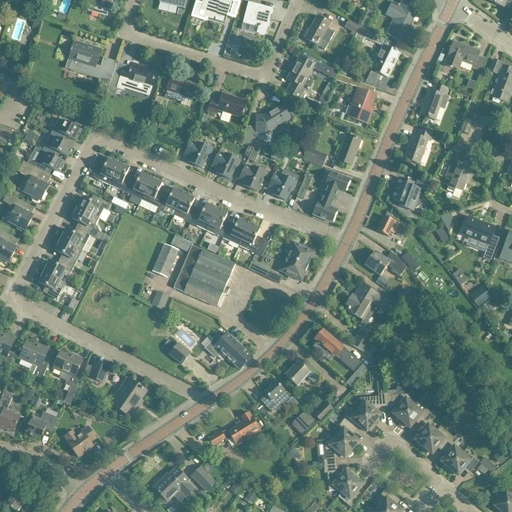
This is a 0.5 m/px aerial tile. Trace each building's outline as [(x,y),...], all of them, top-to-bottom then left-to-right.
[(94,0),(94,3),(91,2),(89,4),(88,9),(89,12),(107,17),(107,16),(109,8),(110,8),(112,0),(94,0)] [(184,9),(185,0),(160,0),(160,2),(184,9)] [(208,0),(203,17),(225,23),(231,0),(208,0)] [(243,24),(241,30),(257,34),(265,36),(273,9),(248,3),(243,24)] [(397,6),(392,3),(387,13),(398,18),(389,36),(406,45),(414,28),(410,27),(416,15),(412,13),(415,9),(404,4),(402,8),(399,7),(399,6),(397,5),(397,6)] [(365,31),(374,13),(368,10),(360,28),(365,31)] [(311,27),(305,39),(317,46),(324,50),(328,44),(334,33),(327,29),(330,24),(317,17),(314,23),(314,24),(312,28),(311,27)] [(356,34),(360,27),(348,21),(345,27),(356,34)] [(375,35),(365,31),(360,28),(354,40),(362,44),(365,38),(372,42),(375,35)] [(99,89),(107,92),(109,87),(113,73),(103,70),(104,70),(103,69),(103,70),(95,68),(101,50),(74,42),(72,50),(71,49),(70,52),(71,52),(69,60),(72,61),(70,70),(100,79),(99,84),(101,84),(99,89)] [(480,72),(485,59),(478,57),(479,52),(471,49),(471,50),(461,46),(462,45),(453,42),(445,65),(458,70),(461,62),(473,66),(472,69),(480,72)] [(397,52),(395,51),(394,52),(383,46),(371,70),(371,71),(365,84),(373,88),(380,75),(388,78),(399,54),(396,53),(397,52)] [(292,82),(286,93),(299,100),(305,89),(308,91),(312,85),(312,81),(312,79),(310,76),(314,69),(334,80),(338,72),(303,53),(301,58),(300,57),(287,80),(292,82)] [(497,73),(499,73),(501,74),(492,98),(507,103),(511,89),(511,77),(511,75),(511,69),(500,65),(501,63),(493,60),(489,72),(496,74),(497,73)] [(149,97),(156,74),(142,70),(143,67),(132,64),(130,71),(116,66),(110,87),(109,87),(107,92),(107,93),(114,96),(116,89),(124,92),(125,89),(149,97)] [(366,85),(352,80),(337,74),(335,81),(350,86),(350,87),(360,91),(354,107),(352,106),(348,117),(367,125),(372,113),(369,112),(376,96),(373,95),(375,89),(366,85)] [(195,86),(171,78),(165,97),(184,103),(186,97),(191,99),(193,95),(194,96),(194,94),(193,94),(195,86)] [(0,98),(2,99),(9,88),(0,82),(0,98)] [(473,83),(470,91),(476,93),(479,85),(473,83)] [(444,110),(448,97),(446,97),(448,90),(436,85),(433,93),(429,91),(420,116),(435,121),(439,108),(444,110)] [(211,100),(208,112),(216,114),(217,111),(241,118),(242,114),(243,114),(244,112),(243,111),(246,102),(245,103),(235,100),(235,98),(222,94),(220,102),(211,100)] [(156,96),(155,102),(151,114),(157,116),(160,105),(163,106),(165,99),(156,96)] [(291,120),(282,105),(263,116),(263,118),(257,118),(257,116),(256,116),(256,129),(247,129),(243,143),(264,149),(264,130),(273,130),(291,120)] [(59,119),(50,135),(62,141),(65,136),(76,142),(82,131),(73,127),(74,125),(66,121),(66,122),(66,123),(59,119)] [(468,135),(472,122),(465,119),(460,132),(468,135)] [(0,134),(7,136),(11,134),(13,130),(0,125),(0,134)] [(134,132),(143,136),(145,130),(136,127),(134,132)] [(419,165),(427,141),(430,141),(432,134),(420,129),(418,137),(413,135),(404,160),(419,165)] [(24,142),(31,145),(35,137),(27,134),(24,142)] [(74,147),(62,141),(50,135),(42,151),(54,157),(56,152),(68,158),(74,147)] [(351,167),(361,141),(356,139),(357,139),(355,138),(354,139),(346,136),(336,161),(351,167)] [(184,156),(190,159),(188,163),(202,169),(207,158),(208,159),(212,151),(197,143),(196,145),(190,142),(184,156)] [(469,174),(472,166),(468,164),(474,149),(456,142),(452,150),(460,153),(457,160),(459,161),(456,168),(451,166),(446,178),(451,180),(448,186),(449,186),(447,190),(454,193),(454,196),(459,198),(462,191),(462,192),(466,183),(465,183),(468,173),(469,174)] [(261,149),(254,147),(248,160),(255,163),(261,149)] [(65,163),(54,157),(42,151),(34,168),(46,174),(46,173),(48,168),(60,174),(65,163)] [(212,167),(218,170),(216,173),(230,180),(235,169),(236,170),(240,161),(225,154),(224,156),(218,153),(212,167)] [(314,156),(308,154),(305,161),(322,167),(325,160),(314,156)] [(109,186),(119,163),(108,159),(103,169),(98,167),(99,166),(98,166),(92,178),(109,186)] [(46,174),(34,168),(23,162),(18,173),(25,176),(18,190),(32,198),(32,200),(37,203),(39,201),(41,202),(46,191),(44,190),(51,177),(46,174)] [(125,193),(130,182),(125,179),(130,168),(119,163),(109,186),(125,193)] [(239,179),(245,182),(243,186),(257,193),(262,182),(263,183),(268,174),(252,167),(252,168),(245,165),(239,179)] [(344,193),(350,180),(331,173),(326,185),(327,186),(323,195),(335,200),(339,191),(344,193)] [(141,201),(152,179),(141,174),(136,184),(130,182),(125,193),(141,201)] [(308,188),(313,176),(307,174),(304,180),(303,184),(302,186),(308,188)] [(268,189),(274,191),(272,195),(286,202),(291,191),(292,192),(296,183),(281,176),(280,177),(274,175),(268,189)] [(158,209),(163,197),(157,194),(162,184),(152,179),(141,201),(158,209)] [(421,191),(412,187),(409,186),(410,183),(399,179),(391,199),(400,203),(398,206),(413,212),(414,209),(416,209),(418,207),(419,205),(420,203),(419,200),(417,200),(421,191)] [(418,180),(415,186),(427,191),(429,184),(418,180)] [(303,200),(308,188),(302,186),(297,197),(303,200)] [(176,211),(184,194),(174,189),(169,200),(163,197),(158,209),(174,216),(176,211)] [(7,194),(3,202),(10,206),(7,210),(13,213),(8,223),(17,227),(17,230),(22,232),(24,231),(25,232),(31,221),(29,220),(32,215),(35,209),(7,194)] [(190,210),(195,199),(184,194),(176,211),(174,216),(190,224),(196,212),(190,210)] [(331,208),(335,200),(323,195),(320,203),(318,203),(313,216),(331,223),(337,210),(331,208)] [(108,212),(111,205),(95,197),(92,203),(82,198),(80,202),(79,202),(76,208),(99,220),(104,210),(108,212)] [(115,207),(130,212),(133,206),(117,201),(115,207)] [(206,231),(217,209),(206,204),(201,215),(196,212),(190,224),(206,231)] [(96,226),(99,220),(76,208),(72,214),(73,215),(71,219),(81,224),(79,228),(91,235),(90,236),(98,240),(101,234),(96,226)] [(223,239),(228,228),(222,225),(228,214),(217,209),(206,231),(223,239)] [(399,224),(384,217),(377,232),(387,237),(390,232),(394,234),(399,224)] [(468,218),(462,235),(488,245),(483,259),(490,262),(499,239),(492,236),(495,228),(468,218)] [(239,247),(250,224),(239,219),(234,230),(228,228),(223,239),(239,247)] [(261,243),(255,240),(257,237),(260,229),(250,224),(239,247),(255,254),(261,243)] [(82,252),(90,236),(91,235),(79,228),(75,235),(66,230),(63,234),(62,233),(59,240),(82,252)] [(440,233),(448,246),(454,243),(446,230),(440,233)] [(0,259),(0,262),(5,264),(7,263),(9,264),(14,253),(12,252),(18,241),(0,231),(0,259)] [(511,232),(509,231),(499,259),(510,263),(511,259),(511,232)] [(261,243),(255,254),(262,257),(269,242),(262,239),(261,243)] [(73,269),(82,252),(59,240),(56,246),(57,247),(55,251),(64,256),(61,262),(73,269)] [(180,240),(176,247),(184,251),(187,244),(180,240)] [(308,268),(315,253),(293,242),(290,249),(292,250),(288,258),(286,256),(286,257),(308,268)] [(167,278),(179,251),(164,244),(152,272),(167,278)] [(217,308),(235,265),(193,247),(174,289),(217,308)] [(407,268),(400,260),(391,253),(386,260),(375,252),(365,265),(380,276),(388,266),(392,270),(391,272),(399,278),(407,268)] [(401,259),(409,268),(416,262),(408,253),(401,259)] [(308,268),(286,257),(286,258),(288,259),(284,266),(282,265),(279,272),(302,282),(308,268)] [(95,261),(92,268),(99,271),(101,264),(95,261)] [(68,278),(73,269),(61,262),(59,267),(49,262),(47,266),(46,265),(42,272),(61,281),(64,276),(68,278)] [(66,284),(61,281),(42,272),(39,278),(40,279),(38,283),(48,288),(45,294),(57,300),(66,284)] [(271,272),(267,279),(279,284),(282,278),(271,272)] [(352,296),(346,306),(348,307),(346,310),(362,320),(358,327),(361,329),(361,328),(362,329),(376,307),(387,314),(392,305),(377,296),(378,295),(361,285),(356,292),(360,294),(357,299),(352,296)] [(491,298),(482,287),(469,296),(478,308),(491,298)] [(409,288),(401,297),(407,302),(415,293),(409,288)] [(163,311),(169,297),(157,292),(151,305),(163,311)] [(488,312),(484,306),(478,311),(482,316),(488,312)] [(361,328),(361,329),(351,345),(364,353),(374,336),(362,329),(361,328)] [(317,342),(312,348),(323,356),(327,350),(335,357),(338,354),(342,358),(340,361),(353,372),(361,363),(323,331),(320,334),(318,333),(314,337),(316,339),(315,340),(317,342)] [(227,334),(221,341),(217,336),(205,349),(215,358),(221,352),(240,370),(252,358),(227,334)] [(15,339),(6,336),(5,338),(0,335),(0,356),(3,357),(0,364),(0,366),(8,370),(15,354),(9,352),(15,339)] [(49,349),(40,346),(39,348),(27,342),(19,360),(37,367),(33,376),(42,380),(49,364),(43,362),(49,349)] [(182,365),(191,354),(179,344),(169,355),(182,365)] [(61,352),(53,369),(62,373),(59,378),(78,386),(81,377),(76,375),(83,359),(74,355),(73,358),(68,355),(61,352)] [(382,367),(381,353),(369,368),(382,367)] [(321,376),(317,373),(308,364),(305,368),(298,362),(286,376),(297,387),(308,376),(311,379),(310,380),(314,384),(321,376)] [(103,383),(108,369),(95,364),(90,378),(103,383)] [(136,407),(146,392),(128,379),(118,393),(117,393),(109,403),(131,419),(138,408),(136,407)] [(289,397),(276,382),(269,388),(268,387),(264,391),(265,392),(264,393),(267,396),(262,401),(261,401),(271,413),(289,397)] [(488,392),(482,387),(471,401),(476,406),(488,392)] [(26,391),(23,399),(31,402),(34,394),(26,391)] [(399,424),(414,406),(409,402),(410,400),(410,394),(397,395),(397,391),(387,392),(387,393),(385,394),(386,406),(395,405),(398,408),(393,414),(396,417),(395,418),(395,420),(399,424)] [(13,433),(20,417),(7,411),(12,398),(3,394),(0,401),(0,429),(4,431),(4,430),(13,433)] [(376,407),(386,406),(385,394),(378,394),(378,397),(360,398),(360,405),(362,406),(358,411),(375,426),(379,422),(379,420),(377,419),(380,415),(374,410),(376,407)] [(35,398),(32,406),(38,409),(42,400),(35,398)] [(321,422),(333,410),(326,403),(314,415),(321,422)] [(422,423),(430,413),(425,409),(422,413),(414,406),(399,424),(404,427),(405,427),(406,426),(410,429),(417,419),(422,423)] [(439,409),(436,415),(442,419),(446,413),(439,409)] [(305,411),(292,423),(302,434),(315,422),(305,411)] [(375,426),(358,411),(351,419),(347,416),(343,421),(353,429),(357,425),(366,433),(369,430),(370,431),(372,431),(375,426)] [(40,441),(45,429),(52,432),(58,419),(43,413),(40,421),(32,418),(25,434),(40,441)] [(260,432),(249,413),(242,418),(244,422),(228,432),(227,430),(222,433),(221,433),(209,440),(213,446),(225,439),(226,442),(232,438),(236,445),(252,435),(253,436),(260,432)] [(422,450),(436,433),(428,426),(435,418),(430,413),(422,423),(427,427),(415,441),(418,443),(417,444),(417,446),(422,450)] [(343,421),(332,434),(336,437),(354,452),(357,448),(357,446),(356,445),(358,442),(349,434),(353,429),(343,421)] [(93,447),(90,443),(96,439),(88,427),(82,432),(83,433),(76,438),(72,432),(65,437),(69,443),(68,444),(78,458),(93,447)] [(436,433),(422,450),(426,454),(428,453),(429,452),(432,455),(440,445),(444,449),(452,440),(447,435),(447,433),(440,427),(436,433)] [(448,472),(462,454),(456,449),(463,442),(462,438),(457,434),(452,440),(444,449),(449,453),(441,462),(444,465),(443,466),(443,468),(448,472)] [(354,452),(336,437),(332,442),(330,440),(324,441),(326,460),(323,460),(324,466),(336,466),(336,456),(338,453),(344,459),(347,455),(348,456),(350,456),(354,452)] [(292,457),(299,463),(304,457),(296,451),(292,457)] [(470,461),(462,454),(448,472),(452,475),(454,475),(455,474),(458,476),(466,467),(471,471),(479,462),(473,457),(470,461)] [(495,475),(500,469),(488,460),(484,466),(495,475)] [(215,483),(207,475),(212,471),(207,465),(202,470),(201,468),(192,477),(207,492),(215,483)] [(341,493),(356,476),(352,472),(350,472),(349,474),(346,471),(340,477),(337,475),(336,466),(324,466),(324,473),(327,473),(329,491),(335,491),(337,489),(341,493)] [(194,490),(187,483),(188,481),(176,469),(164,480),(163,479),(154,488),(158,492),(157,493),(159,495),(160,494),(167,502),(173,496),(180,503),(186,497),(186,498),(194,490)] [(360,479),(356,476),(341,493),(338,497),(351,508),(362,496),(357,492),(362,485),(359,482),(360,481),(360,479)] [(232,489),(238,493),(242,487),(236,484),(232,489)] [(17,511),(26,501),(6,487),(0,496),(0,501),(15,511),(17,511)] [(383,502),(379,508),(383,511),(402,511),(393,504),(397,499),(386,490),(379,499),(383,502)] [(253,502),(256,496),(250,493),(247,499),(253,502)] [(511,511),(511,497),(506,493),(494,507),(500,511),(511,511)]
